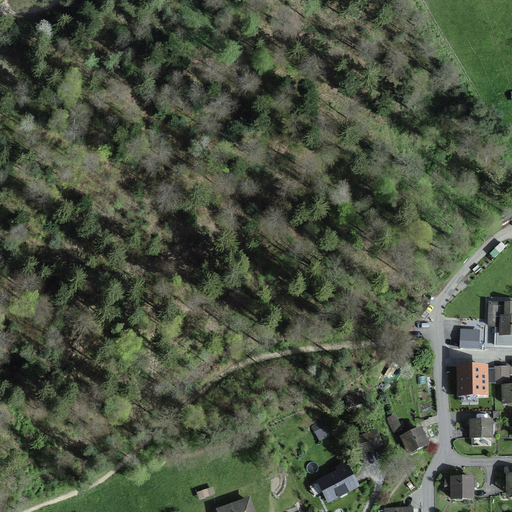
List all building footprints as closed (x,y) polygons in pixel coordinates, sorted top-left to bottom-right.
[(511,305),(489,305),(488,327),(501,328),(500,337),(511,337),(511,305)] [(460,348),(479,349),(479,331),(461,330),(460,348)] [(459,397),(487,396),(487,367),(458,368),(459,397)] [(493,370),(493,383),(508,383),(508,370),(493,370)] [(503,405),(511,404),(511,388),(503,388),(503,405)] [(347,407),(362,403),(359,394),(345,399),(347,407)] [(387,421),(392,433),(399,430),(394,418),(387,421)] [(327,426),(325,422),(323,421),(311,428),(314,434),(327,426)] [(490,423),(471,423),(471,439),(490,439),(490,423)] [(426,446),(419,431),(401,439),(409,454),(426,446)] [(380,446),(375,433),(356,440),(361,454),(380,446)] [(328,503),(356,488),(345,465),(336,470),(338,473),(318,484),(328,503)] [(451,480),(452,500),(472,500),(471,480),(451,480)] [(211,497),(209,490),(196,494),(198,501),(211,497)] [(253,511),(250,501),(220,511),(253,511)]
